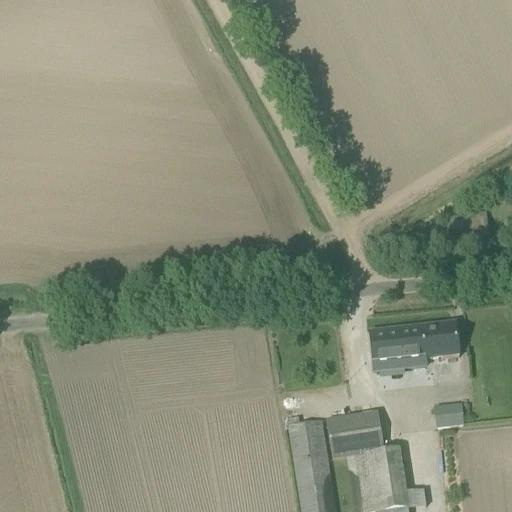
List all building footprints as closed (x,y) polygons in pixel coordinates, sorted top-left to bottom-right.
[(485,214),(444,220),(447,241),(487,235),(485,214)] [(419,330),(369,335),(373,375),(425,369),(425,363),(434,362),(457,359),(458,359),(458,357),(457,346),(454,326),(419,330)] [(434,366),(436,377),(453,375),(452,364),(434,366)] [(460,406),(434,409),(437,432),(463,429),(460,406)] [(400,452),(382,455),(379,434),(376,415),(324,423),(331,464),(346,462),(353,511),(407,511),(408,510),(424,508),(422,493),(407,496),(400,452)] [(288,429),(291,449),(301,511),(335,511),(321,424),(288,429)]
